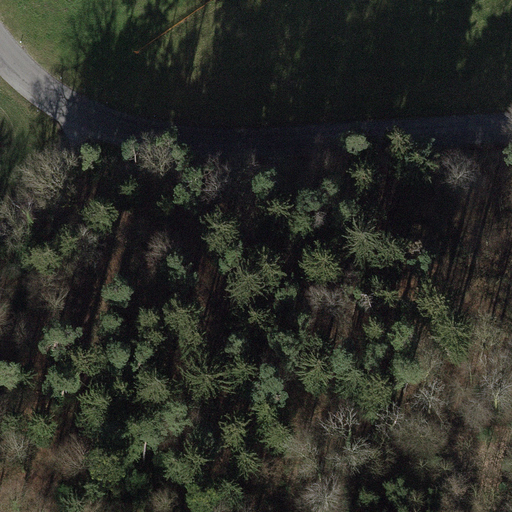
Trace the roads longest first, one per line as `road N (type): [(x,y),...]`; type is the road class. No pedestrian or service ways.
road 1 (unclassified): [(511,132),(233,146),(152,135),(72,110),(25,77),(0,47)]
road 2 (track): [(0,239),(34,204),(68,147),(72,110)]
